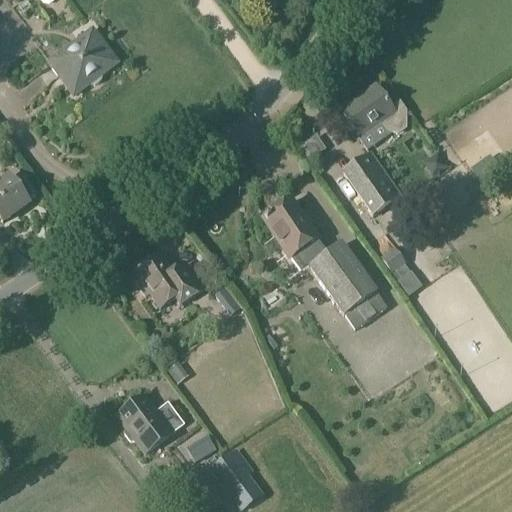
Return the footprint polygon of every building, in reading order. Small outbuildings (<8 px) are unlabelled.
[(92,32),(49,65),(73,97),(87,86),(90,87),(94,87),(98,85),(100,82),(102,78),(102,75),(116,64),(92,32)] [(375,89),(338,114),(357,141),(381,124),(386,132),(395,136),(403,130),(403,114),(398,106),(390,111),(375,89)] [(371,220),(399,201),(369,157),(341,177),(371,220)] [(491,160),(472,174),(479,184),(498,169),(491,160)] [(0,218),(14,209),(19,216),(31,207),(9,176),(0,182),(0,218)] [(289,204),(262,223),(289,261),(299,254),(309,269),(321,260),(311,246),(315,243),(316,242),(290,204),(289,204)] [(309,269),(308,270),(342,319),(343,320),(345,319),(375,297),(375,296),(340,247),(327,257),(325,257),(321,260),(309,269)] [(161,257),(135,275),(140,283),(137,286),(145,298),(149,296),(160,312),(175,302),(180,309),(203,293),(184,265),(172,273),(161,257)] [(241,311),(225,290),(214,298),(231,319),(241,311)] [(278,350),(271,341),(267,343),(274,353),(278,350)] [(178,387),(188,380),(178,366),(168,373),(178,387)] [(154,414),(142,398),(115,418),(125,431),(123,436),(129,444),(134,443),(144,456),(183,427),(166,405),(154,414)] [(188,450),(197,466),(217,454),(208,438),(188,450)] [(247,477),(232,456),(209,472),(214,479),(226,494),(246,479),(248,478),(247,477)]
